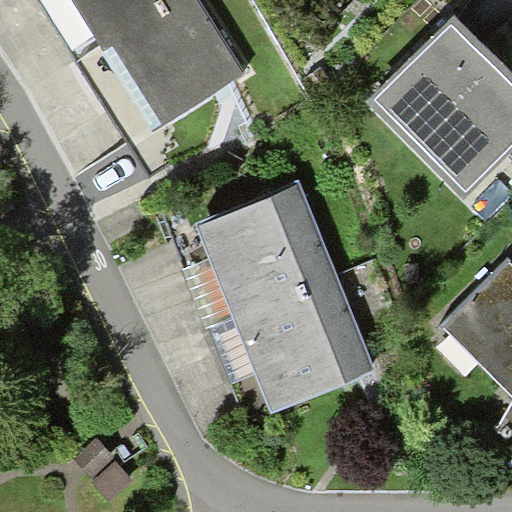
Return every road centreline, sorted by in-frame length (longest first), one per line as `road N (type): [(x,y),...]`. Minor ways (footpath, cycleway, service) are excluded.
road 1 (residential): [(209,480),(0,81)]
road 2 (residential): [(489,509),(273,509),(209,480)]
road 3 (unknown): [(44,166),(29,261),(54,415),(48,435)]
